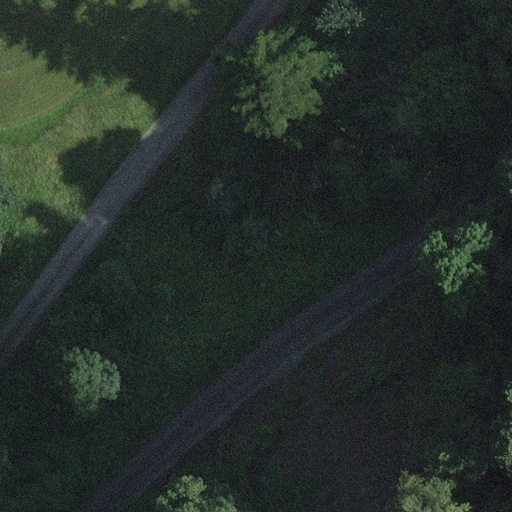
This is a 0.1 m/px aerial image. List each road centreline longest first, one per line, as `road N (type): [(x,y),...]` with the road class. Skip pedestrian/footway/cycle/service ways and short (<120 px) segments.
road 1 (track): [(91,511),(229,372),(451,213),(511,148)]
road 2 (track): [(287,0),(0,361)]
